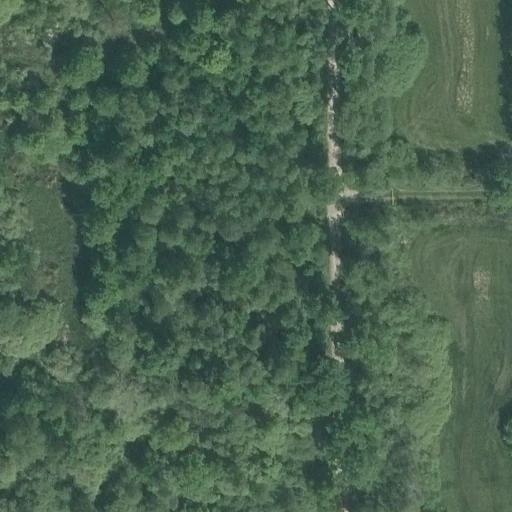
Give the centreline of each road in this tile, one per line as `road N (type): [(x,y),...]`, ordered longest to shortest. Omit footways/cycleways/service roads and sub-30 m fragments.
road 1 (track): [(330,190),(341,511)]
road 2 (track): [(326,0),(330,190)]
